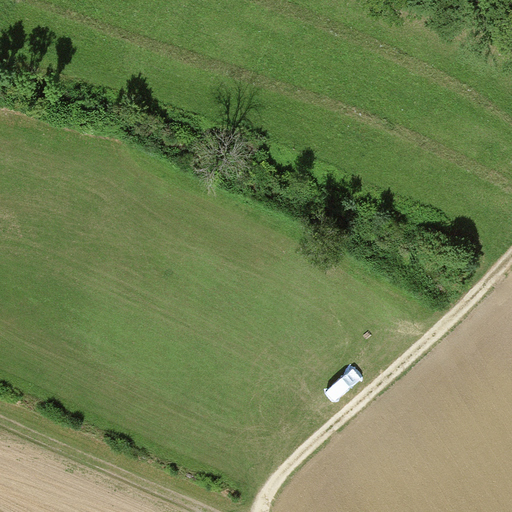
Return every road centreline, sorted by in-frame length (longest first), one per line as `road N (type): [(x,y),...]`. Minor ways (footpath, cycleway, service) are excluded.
road 1 (track): [(259,511),(283,476),(511,256)]
road 2 (track): [(197,511),(0,420)]
